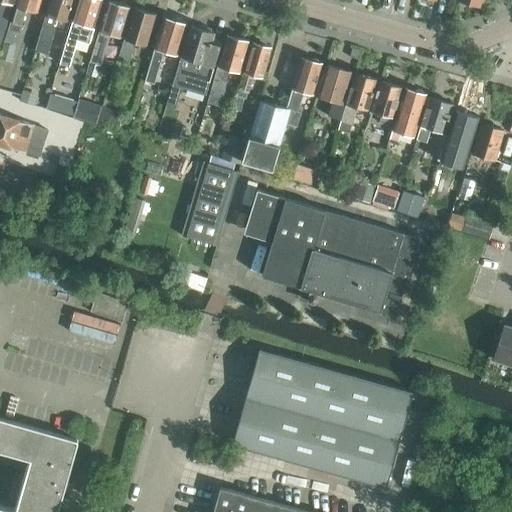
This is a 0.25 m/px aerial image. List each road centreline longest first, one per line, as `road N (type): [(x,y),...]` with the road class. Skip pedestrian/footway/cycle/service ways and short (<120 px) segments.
road 1 (unclassified): [(510,30),(456,46),(291,0)]
road 2 (unclassified): [(149,511),(191,362)]
